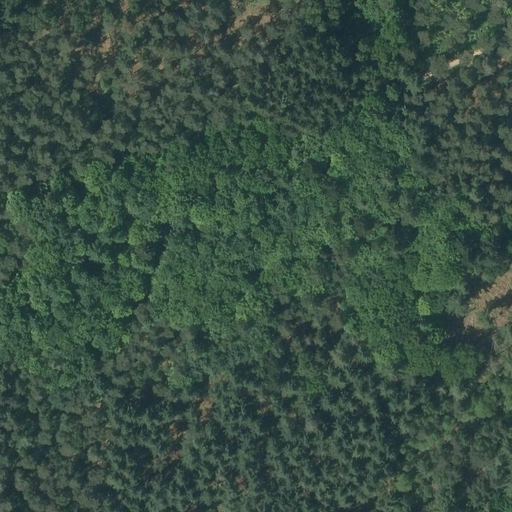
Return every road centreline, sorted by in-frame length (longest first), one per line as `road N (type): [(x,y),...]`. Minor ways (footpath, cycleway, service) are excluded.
road 1 (track): [(511,25),(347,110)]
road 2 (track): [(413,76),(449,126),(511,163)]
